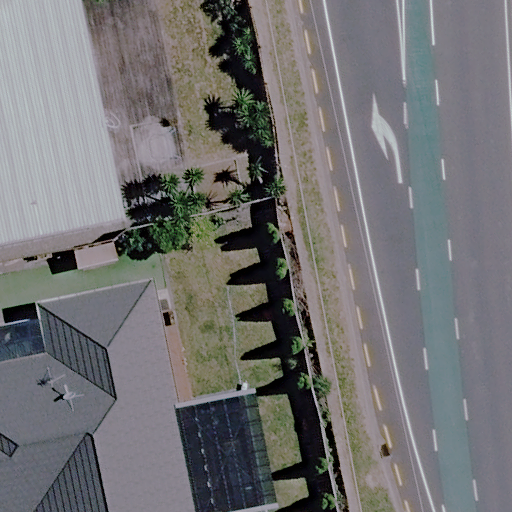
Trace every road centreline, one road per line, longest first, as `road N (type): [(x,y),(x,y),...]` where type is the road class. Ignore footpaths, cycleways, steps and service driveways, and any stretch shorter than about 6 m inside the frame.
road 1 (secondary): [(504,511),(374,75),(360,0)]
road 2 (secondary): [(505,511),(464,0)]
